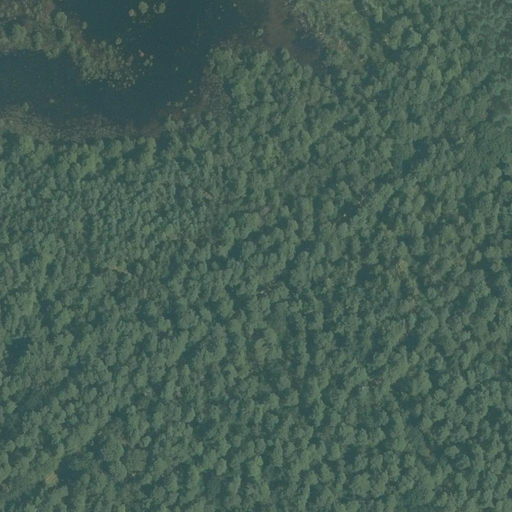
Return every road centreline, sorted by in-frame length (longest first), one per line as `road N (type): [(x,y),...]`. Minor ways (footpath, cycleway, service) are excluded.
road 1 (track): [(511,78),(93,445),(57,479),(52,497)]
road 2 (track): [(258,491),(152,475),(52,497)]
road 3 (track): [(258,491),(389,511)]
